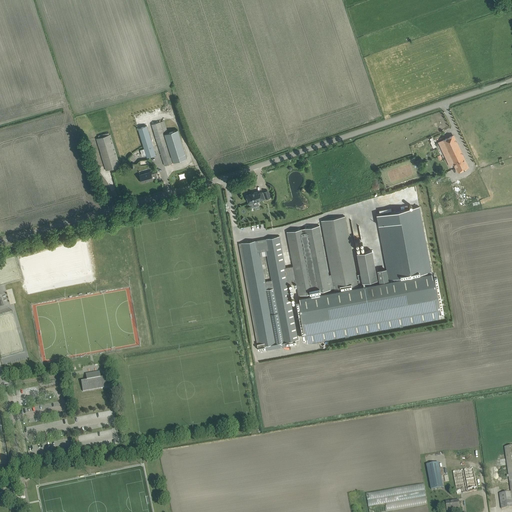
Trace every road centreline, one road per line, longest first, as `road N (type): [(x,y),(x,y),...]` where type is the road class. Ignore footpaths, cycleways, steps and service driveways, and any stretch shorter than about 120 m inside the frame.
road 1 (unclassified): [(0,241),(223,179),(511,82)]
road 2 (unclassified): [(0,481),(21,475),(0,373)]
